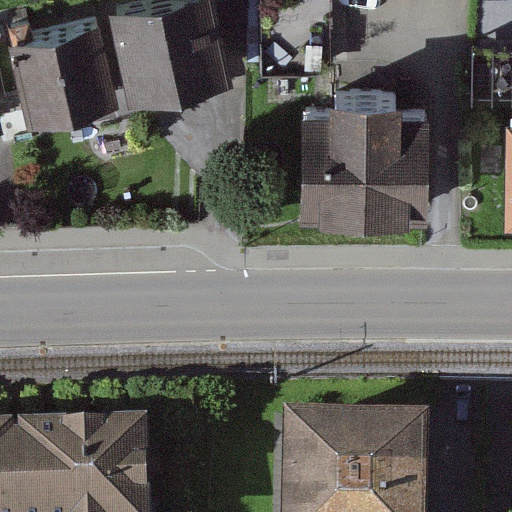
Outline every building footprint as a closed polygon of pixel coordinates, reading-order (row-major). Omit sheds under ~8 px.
[(238,0),(156,0),(139,4),(161,99),(256,77),(238,0)] [(123,19),(36,36),(54,121),(140,103),(123,19)] [(0,38),(0,131),(22,127),(0,38)] [(463,98),(334,101),(337,218),(466,214),(463,98)] [(154,511),(149,412),(0,420),(0,511),(154,511)] [(422,511),(424,437),(291,434),(288,511),(422,511)]
